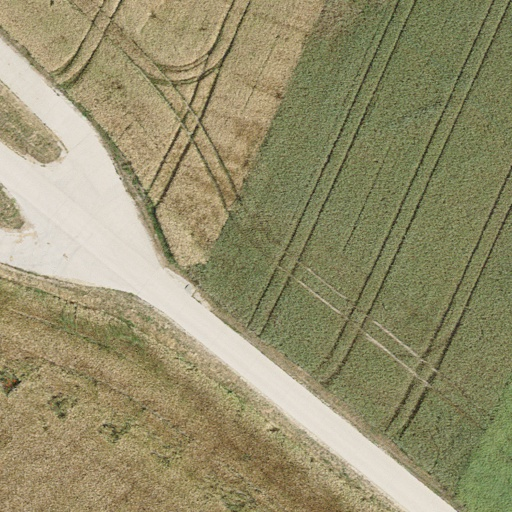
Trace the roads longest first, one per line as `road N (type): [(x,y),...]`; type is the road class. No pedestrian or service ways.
road 1 (track): [(0,153),(433,511)]
road 2 (track): [(0,247),(52,247),(91,233),(96,197),(80,143),(0,56)]
